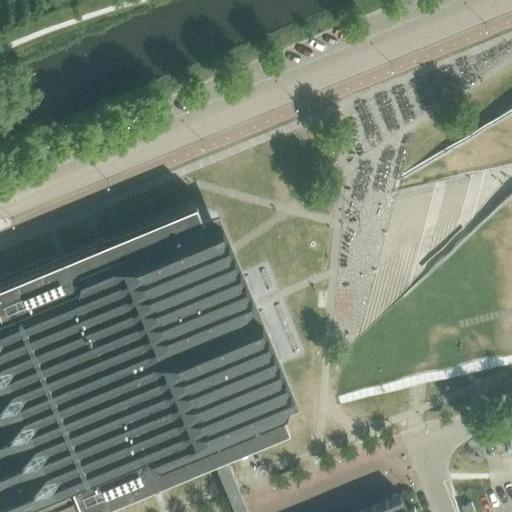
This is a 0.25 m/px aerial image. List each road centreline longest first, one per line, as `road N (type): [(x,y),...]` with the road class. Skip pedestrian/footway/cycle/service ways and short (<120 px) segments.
road 1 (unclassified): [(500,0),(0,207)]
road 2 (unclassified): [(444,511),(416,436),(511,422)]
